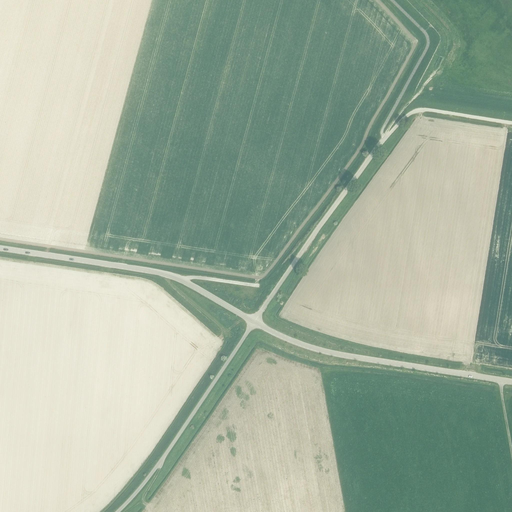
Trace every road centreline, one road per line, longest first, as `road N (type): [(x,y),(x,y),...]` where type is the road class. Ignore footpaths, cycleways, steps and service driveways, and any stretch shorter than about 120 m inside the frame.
road 1 (unclassified): [(254,322),(404,117),(431,110),(511,122)]
road 2 (tertiary): [(254,322),(165,273),(0,248)]
road 3 (tertiary): [(499,380),(323,351),(254,322)]
road 4 (unclassified): [(117,511),(254,322)]
